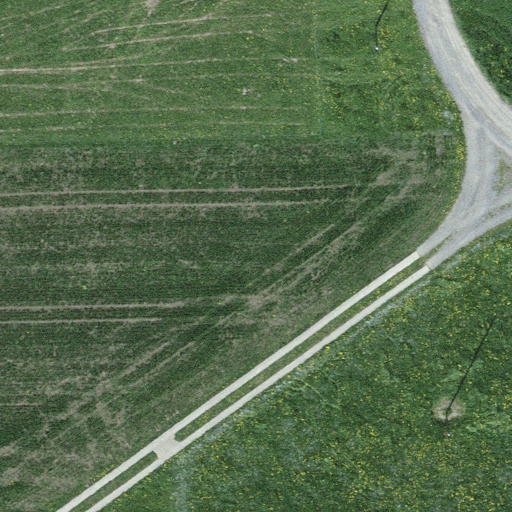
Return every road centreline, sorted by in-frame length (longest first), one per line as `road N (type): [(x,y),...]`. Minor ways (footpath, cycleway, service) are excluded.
road 1 (track): [(511,171),(399,284),(90,511)]
road 2 (unclassified): [(511,144),(473,102),(443,48),(431,0)]
